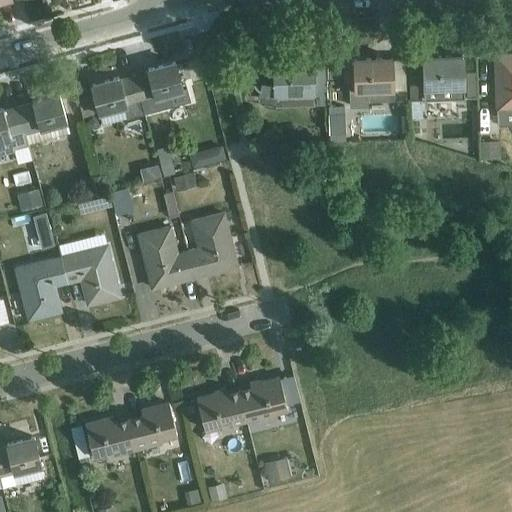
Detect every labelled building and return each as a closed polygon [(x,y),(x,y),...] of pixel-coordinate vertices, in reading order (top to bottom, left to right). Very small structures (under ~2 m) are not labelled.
[(511,53),(495,54),(497,123),(511,122),(511,53)] [(423,99),(464,98),(463,56),(424,57),(424,73),(409,73),(410,99),(411,99),(412,117),(423,117),(423,99)] [(368,101),(394,100),(393,58),(353,59),(354,88),(349,88),(350,106),(369,106),(368,101)] [(314,93),(313,61),(272,63),(272,65),(257,63),(254,82),(256,85),(258,87),(259,87),(257,101),(275,104),(275,107),(314,106),(314,93)] [(342,61),(327,61),(327,79),(343,79),(342,61)] [(173,103),(189,99),(186,88),(182,89),(175,62),(148,70),(149,72),(134,76),(145,113),(174,105),(173,103)] [(476,72),(466,72),(466,97),(476,97),(476,72)] [(102,124),(145,113),(134,76),(120,80),(119,77),(92,85),(94,91),(77,96),(83,117),(99,113),(102,124)] [(209,81),(201,83),(206,103),(214,100),(209,81)] [(29,144),(70,132),(60,93),(32,101),(33,103),(18,107),(29,144)] [(181,105),(166,108),(168,120),(183,118),(181,105)] [(14,148),(29,144),(18,107),(4,111),(3,109),(0,109),(0,154),(14,151),(14,148)] [(343,108),(328,109),(330,139),(344,138),(343,108)] [(500,140),(480,140),(480,157),(500,157),(500,140)] [(29,149),(14,153),(16,165),(32,161),(29,149)] [(170,152),(159,155),(163,175),(175,173),(170,152)] [(157,158),(148,161),(153,178),(162,175),(157,158)] [(173,176),(177,191),(197,186),(193,171),(173,176)] [(17,192),(21,210),(43,204),(38,187),(17,192)] [(126,192),(111,196),(115,214),(131,211),(126,192)] [(109,194),(78,202),(80,213),(112,205),(109,194)] [(194,277),(237,266),(223,211),(190,219),(197,247),(187,249),(194,277)] [(33,216),(41,249),(55,245),(46,212),(33,216)] [(194,277),(187,249),(178,252),(171,224),(138,233),(152,287),(194,277)] [(88,304),(120,295),(104,233),(57,245),(60,255),(68,283),(82,280),(88,304)] [(55,287),(68,283),(60,255),(15,266),(29,319),(60,310),(55,287)] [(276,413),(287,409),(278,377),(261,382),(262,385),(257,386),(255,381),(250,382),(251,388),(239,391),(247,420),(258,417),(260,423),(273,420),(276,413)] [(247,420),(239,391),(227,393),(226,388),(220,389),(221,395),(216,397),(215,393),(197,398),(205,431),(218,428),(222,432),(236,429),(234,424),(247,420)] [(163,439),(178,435),(169,403),(142,410),(143,416),(129,419),(137,449),(161,443),(163,439)] [(137,449),(129,419),(114,423),(113,417),(85,424),(94,456),(108,453),(111,456),(137,449)] [(90,456),(82,423),(71,426),(79,458),(90,456)] [(0,477),(2,487),(44,477),(34,437),(7,444),(7,446),(0,447),(0,477)] [(286,457),(264,462),(269,481),(290,475),(286,457)] [(223,482),(208,485),(212,501),(227,497),(223,482)] [(197,488),(184,491),(187,505),(201,502),(197,488)]
